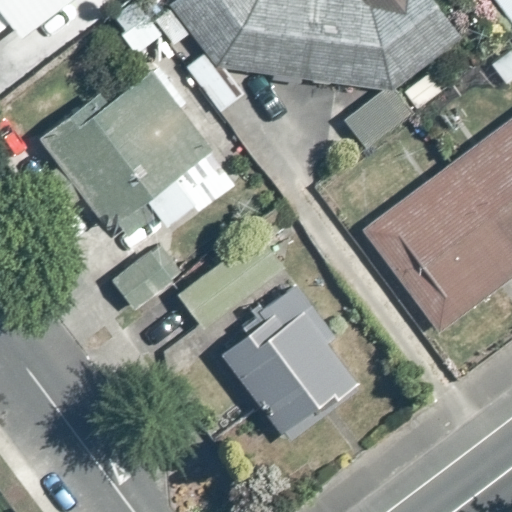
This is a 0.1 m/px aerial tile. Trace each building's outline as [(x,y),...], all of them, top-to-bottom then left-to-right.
[(0,0),(0,12),(18,36),(65,0),(0,0)] [(360,0),(172,0),(169,2),(215,63),(389,89),(460,35),(433,0),(364,0),(366,1),(360,0)] [(109,99),(99,86),(35,135),(107,226),(209,146),(148,68),(109,99)] [(511,114),(360,226),(437,329),(511,272),(511,114)] [(282,268),(255,231),(174,289),(201,326),(282,268)] [(182,270),(158,239),(109,276),(132,307),(182,270)] [(270,313),(218,353),(278,431),(330,392),(335,398),(356,382),(302,311),(281,327),(270,313)]
